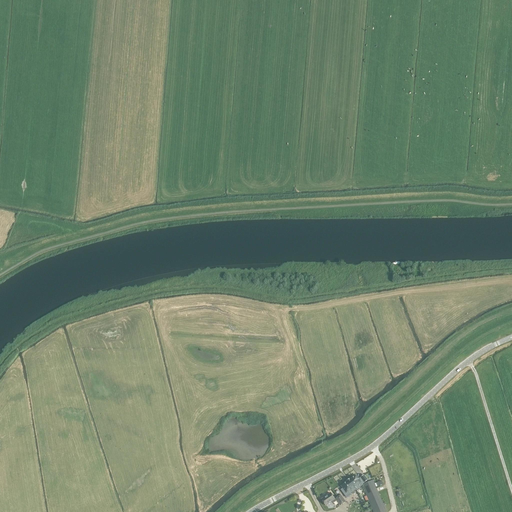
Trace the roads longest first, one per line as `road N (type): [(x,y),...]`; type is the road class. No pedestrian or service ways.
road 1 (track): [(511,310),(452,343),(358,431),(263,481),(227,511)]
road 2 (tertiary): [(251,511),(370,448),(464,363),(511,336)]
road 3 (track): [(280,309),(511,281)]
